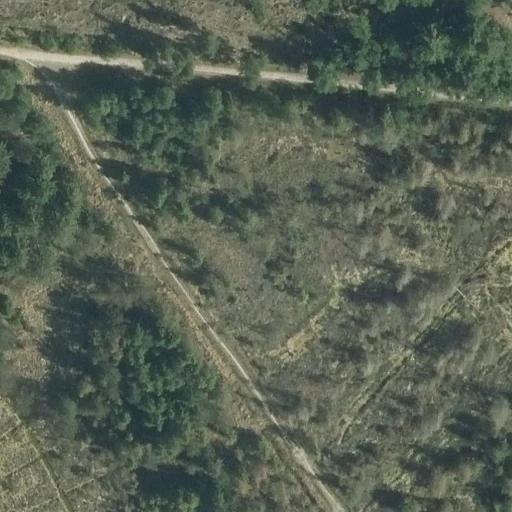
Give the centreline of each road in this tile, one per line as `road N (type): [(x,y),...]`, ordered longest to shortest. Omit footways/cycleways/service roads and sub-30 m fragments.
road 1 (track): [(56,57),(54,99),(341,511)]
road 2 (track): [(511,101),(56,57)]
